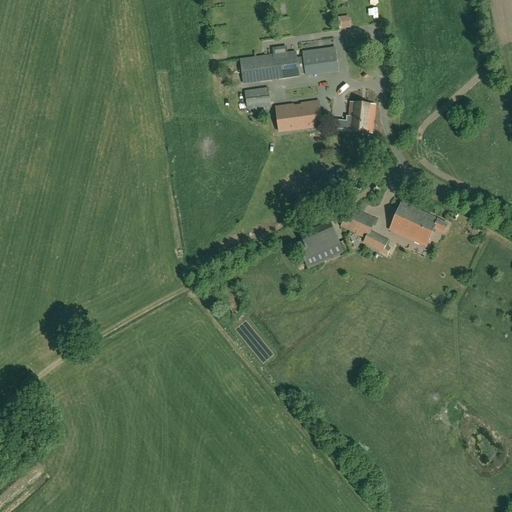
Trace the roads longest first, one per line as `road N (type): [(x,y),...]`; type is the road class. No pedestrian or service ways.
road 1 (track): [(0,417),(62,360),(357,199),(380,174),(390,145)]
road 2 (residential): [(511,224),(411,176),(390,145)]
